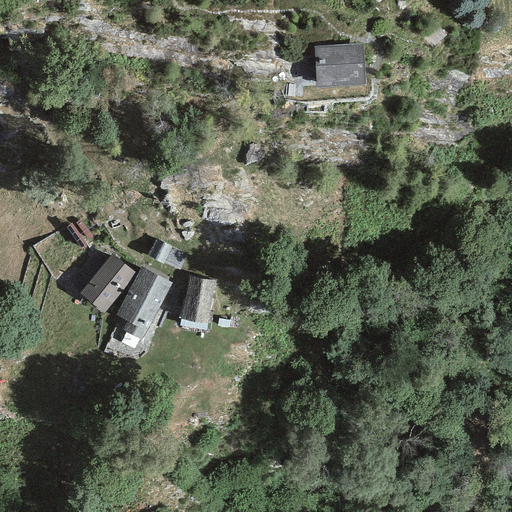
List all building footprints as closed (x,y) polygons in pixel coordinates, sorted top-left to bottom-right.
[(362,45),(313,48),(315,91),(365,88),(362,45)] [(172,247),(156,240),(148,258),(163,265),(172,247)] [(113,256),(80,296),(102,314),(134,274),(113,256)] [(172,284),(140,268),(116,317),(148,333),(172,284)] [(215,282),(189,277),(181,321),(207,326),(215,282)]
